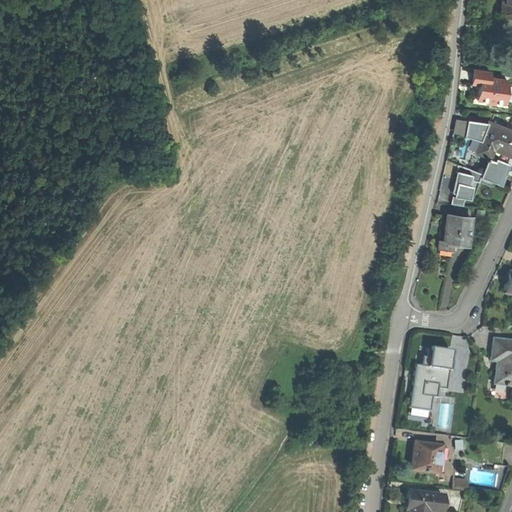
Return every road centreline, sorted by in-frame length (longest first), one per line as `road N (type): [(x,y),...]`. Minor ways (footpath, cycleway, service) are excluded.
road 1 (residential): [(458,0),(445,114),(399,314)]
road 2 (track): [(393,349),(359,362),(236,511)]
road 3 (residential): [(399,314),(369,511)]
road 4 (residential): [(511,206),(457,319),(399,314)]
